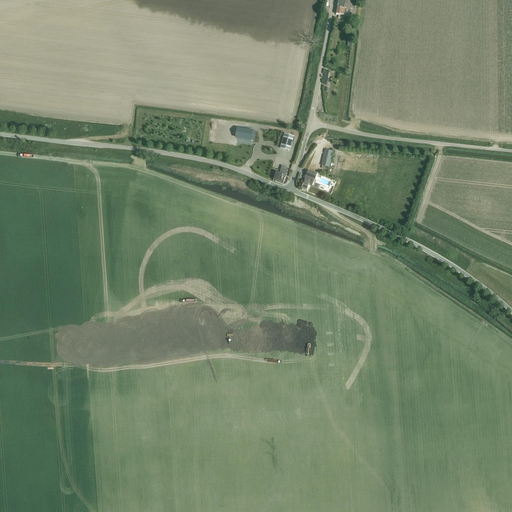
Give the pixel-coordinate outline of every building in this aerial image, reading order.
[(351,10),(351,8),(355,8),(356,0),(338,0),(336,14),(345,16),(346,9),(351,10)] [(235,137),(251,140),(252,131),(236,128),(235,137)] [(284,134),(280,148),(290,151),(294,137),(284,134)] [(321,166),(329,167),(332,152),(325,150),(321,166)] [(276,172),(273,180),(273,181),(275,181),(274,182),(282,184),(285,177),(284,177),(285,174),(280,172),(279,173),(276,172)] [(301,188),(306,190),(310,180),(308,179),(309,176),(311,177),(312,174),(308,172),(307,175),(306,175),(304,179),(301,188)]
